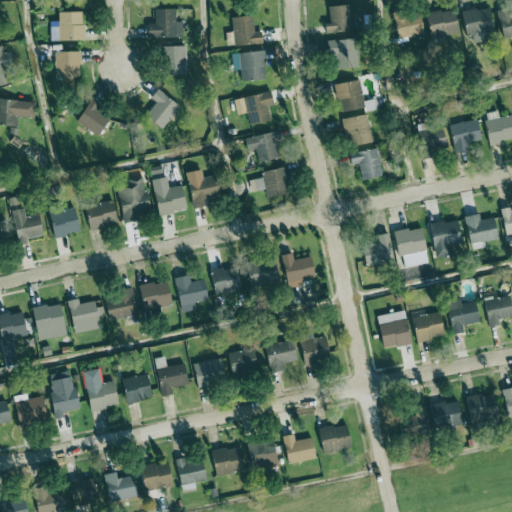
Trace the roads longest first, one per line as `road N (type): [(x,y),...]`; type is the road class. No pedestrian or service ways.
road 1 (residential): [(0,282),(511,172)]
road 2 (residential): [(0,463),(511,355)]
road 3 (residential): [(391,511),(300,0)]
